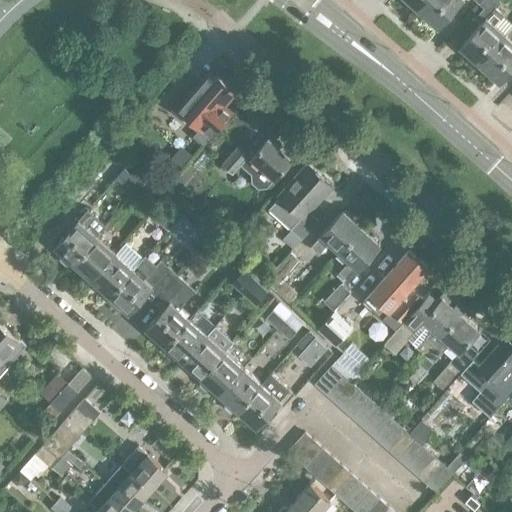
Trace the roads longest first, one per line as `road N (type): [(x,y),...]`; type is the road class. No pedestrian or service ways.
road 1 (residential): [(231,32),(511,284)]
road 2 (residential): [(0,261),(233,475),(201,511)]
road 3 (residential): [(511,180),(400,81)]
road 4 (residential): [(279,0),(400,81)]
